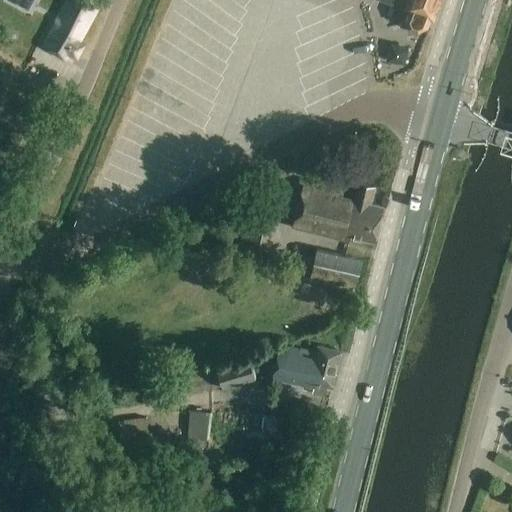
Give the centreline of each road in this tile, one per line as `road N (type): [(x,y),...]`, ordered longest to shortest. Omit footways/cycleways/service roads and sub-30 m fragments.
road 1 (tertiary): [(12,273),(82,247),(356,109),(373,103),(437,117)]
road 2 (primary): [(338,511),(437,117)]
road 3 (unclassified): [(12,273),(121,0)]
road 4 (unclassified): [(456,511),(511,298)]
road 5 (primary): [(437,117),(470,0)]
